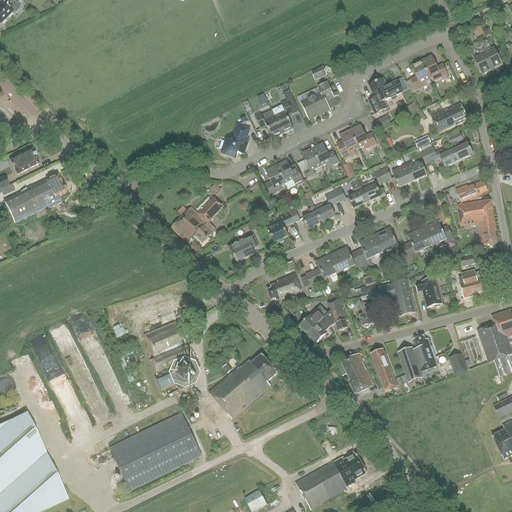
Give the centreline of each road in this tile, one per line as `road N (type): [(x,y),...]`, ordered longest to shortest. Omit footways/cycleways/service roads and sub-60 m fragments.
road 1 (residential): [(123,198),(173,168),(228,173),(354,112),(353,78),(443,33)]
road 2 (residential): [(227,294),(260,270),(491,165)]
road 3 (unclassified): [(114,511),(340,398)]
road 4 (unclassified): [(312,368),(325,355),(511,303)]
road 5 (tertiary): [(123,198),(0,80)]
road 6 (tertiary): [(426,511),(385,446),(340,398)]
road 7 (tertiary): [(227,294),(123,198)]
